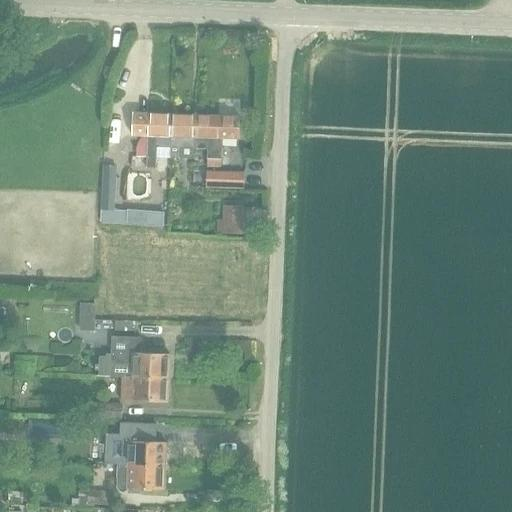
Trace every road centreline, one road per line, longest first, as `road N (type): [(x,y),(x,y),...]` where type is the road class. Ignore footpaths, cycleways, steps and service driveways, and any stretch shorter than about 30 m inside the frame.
road 1 (unclassified): [(263,511),(284,15)]
road 2 (tertiary): [(284,15),(0,2)]
road 3 (tertiary): [(511,23),(284,15)]
